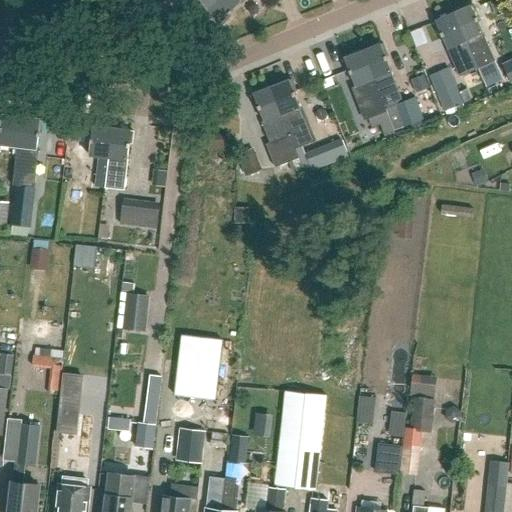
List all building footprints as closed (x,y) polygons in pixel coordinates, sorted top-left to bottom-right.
[(193,0),(206,12),(216,0),(193,0)] [(246,0),(216,0),(206,12),(220,24),(221,23),(224,25),(232,16),(230,15),(233,12),(232,11),(240,2),(242,4),(246,0)] [(497,0),(501,10),(510,7),(508,0),(497,0)] [(453,13),(475,61),(478,69),(495,61),(483,34),(478,21),(479,21),(477,17),(479,17),(474,6),(471,7),(471,6),(453,13)] [(475,61),(453,13),(436,21),(436,22),(434,23),(439,34),(440,34),(442,37),(443,37),(448,48),(447,49),(460,77),(478,69),(475,61)] [(380,44),(363,51),(382,100),(385,107),(386,110),(393,107),(401,128),(424,119),(415,97),(403,102),(392,73),(387,60),(388,60),(386,56),(388,55),(384,44),(381,45),(380,44)] [(346,59),(343,60),(347,72),(349,71),(351,75),(352,74),(356,86),(355,86),(368,119),(378,115),(387,112),(386,110),(385,107),(382,100),(363,51),(345,58),(346,59)] [(511,60),(502,65),(510,84),(511,83),(511,60)] [(425,78),(413,83),(417,92),(428,87),(425,78)] [(296,150),(304,147),(299,134),(309,131),(296,96),(297,96),(295,92),(297,91),(292,80),(290,81),(289,80),(272,87),(291,136),(296,150)] [(455,85),(437,93),(444,111),(463,103),(458,92),(455,85)] [(296,150),(291,136),(272,87),(254,94),(254,95),(252,96),(256,107),(258,107),(259,110),(260,110),(265,121),(262,122),(270,143),(266,145),(275,168),(300,159),(296,150)] [(465,89),(458,92),(463,103),(470,100),(465,89)] [(393,107),(386,110),(387,112),(388,116),(394,131),(401,128),(393,107)] [(2,116),(0,128),(2,128),(2,132),(3,132),(1,145),(20,148),(24,117),(5,115),(5,116),(2,116)] [(15,185),(15,186),(23,187),(32,188),(37,150),(39,137),(40,137),(40,133),(42,133),(43,121),(41,121),(41,119),(24,117),(20,148),(17,170),(15,185)] [(105,187),(113,128),(94,126),(93,127),(91,127),(89,139),(91,139),(91,143),(92,143),(90,156),(100,157),(97,179),(96,186),(105,187)] [(131,132),(131,130),(113,128),(105,187),(124,190),(129,148),(130,148),(131,144),(133,144),(134,132),(131,132)] [(348,156),(342,140),(306,155),(312,170),(348,156)] [(261,170),(253,150),(239,155),(246,175),(261,170)] [(483,170),(470,175),(474,186),(487,181),(483,170)] [(91,197),(90,179),(76,180),(77,198),(91,197)] [(160,203),(123,199),(120,226),(157,230),(160,203)] [(13,206),(10,225),(29,227),(32,203),(13,201),(13,206)] [(473,218),(474,209),(442,205),(441,214),(473,218)] [(399,233),(412,235),(413,222),(400,220),(399,233)] [(32,248),(31,264),(46,266),(48,250),(32,248)] [(146,332),(150,296),(126,293),(122,329),(146,332)] [(214,400),(221,341),(181,336),(174,396),(214,400)] [(1,354),(0,357),(0,373),(11,375),(13,356),(1,354)] [(59,395),(64,358),(34,355),(32,367),(51,369),(48,394),(59,395)] [(61,391),(79,393),(81,375),(63,373),(61,391)] [(153,449),(161,376),(149,374),(143,423),(138,422),(135,447),(153,449)] [(435,398),(437,377),(412,374),(410,396),(435,398)] [(314,491),(325,396),(285,391),(274,486),(314,491)] [(431,432),(435,399),(410,397),(407,430),(431,432)] [(58,413),(56,433),(74,435),(77,415),(58,413)] [(34,466),(38,428),(20,426),(16,463),(14,463),(8,511),(35,511),(38,486),(23,484),(25,465),(35,466),(34,466)] [(202,463),(205,431),(180,428),(176,461),(202,463)] [(212,432),(211,447),(227,448),(228,434),(212,432)] [(245,465),(248,437),(231,435),(228,463),(245,465)] [(399,475),(402,446),(378,444),(375,473),(399,475)] [(147,504),(150,477),(109,473),(104,511),(129,511),(131,498),(135,499),(135,502),(147,504)] [(221,511),(225,478),(224,479),(209,477),(205,508),(204,511),(221,511)] [(225,478),(221,511),(236,511),(237,511),(231,511),(235,479),(225,478)] [(84,490),(85,481),(64,479),(63,487),(60,487),(57,510),(61,510),(60,511),(84,511),(87,490),(84,490)] [(503,511),(507,487),(487,485),(484,511),(503,511)] [(283,511),(286,489),(268,487),(265,511),(256,509),(255,511),(283,511)] [(188,511),(190,498),(189,498),(189,492),(183,491),(182,498),(163,495),(161,511),(188,511)] [(426,511),(427,508),(422,507),(423,493),(412,492),(411,506),(412,506),(411,511),(426,511)] [(326,509),(327,500),(311,498),(308,511),(337,511),(326,509)]
